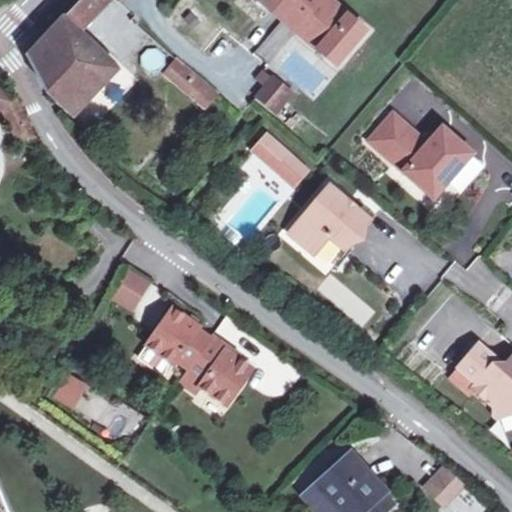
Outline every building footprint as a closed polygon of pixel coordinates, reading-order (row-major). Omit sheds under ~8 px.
[(82,0),(64,19),(80,33),(111,0),(82,0)] [(272,0),(260,0),(271,8),(276,3),(272,0)] [(272,0),(276,3),(271,8),(296,30),(301,25),(324,44),(319,50),(336,64),(364,29),(330,0),(272,0)] [(178,21),(197,27),(202,11),(183,5),(178,21)] [(80,33),(64,19),(31,54),(31,58),(48,92),(74,117),(119,70),(80,33)] [(301,25),(296,30),(319,50),(324,44),(301,25)] [(147,45),(137,61),(155,73),(165,56),(147,45)] [(178,60),(166,74),(194,97),(206,84),(178,60)] [(265,72),(247,95),(274,116),(292,92),(265,72)] [(0,111),(3,109),(9,105),(0,93),(0,111)] [(17,100),(9,105),(3,109),(6,119),(23,112),(17,100)] [(29,124),(23,112),(6,119),(17,142),(36,137),(29,124)] [(377,152),(403,126),(391,115),(365,141),(377,152)] [(403,126),(377,152),(430,198),(469,153),(439,127),(423,143),(403,126)] [(246,149),(292,189),(309,169),(263,130),(246,149)] [(285,236),(310,256),(325,238),(342,252),(366,221),(325,187),(304,212),(305,220),(296,221),(285,236)] [(133,312),(149,279),(124,266),(107,300),(133,312)] [(232,407),(257,368),(231,352),(234,347),(214,335),(213,337),(201,330),(203,326),(178,310),(150,350),(177,368),(181,362),(191,368),(181,383),(201,397),(206,389),(232,407)] [(494,365),(494,357),(476,343),(456,367),(474,382),(468,388),(504,418),(511,419),(511,353),(503,365),(497,367),(494,365)] [(497,367),(503,365),(494,357),(494,365),(497,367)] [(52,400),(74,411),(87,384),(65,373),(52,400)] [(352,459),(316,490),(318,492),(307,501),(317,511),(388,511),(395,507),(384,493),(379,488),(352,459)] [(419,486),(439,508),(463,485),(443,464),(419,486)]
